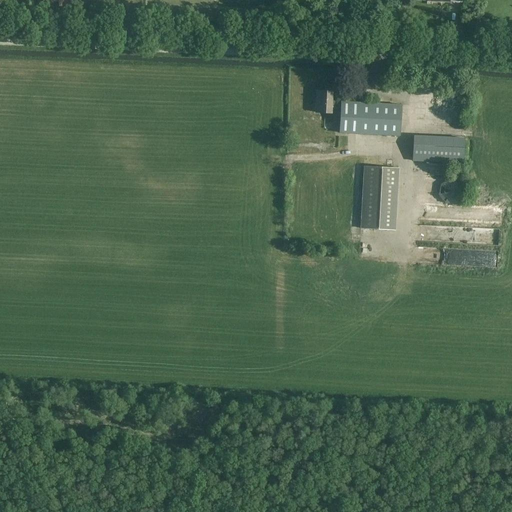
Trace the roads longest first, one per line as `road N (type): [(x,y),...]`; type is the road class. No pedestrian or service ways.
road 1 (tertiary): [(293,37),(0,23)]
road 2 (tertiary): [(511,47),(293,37)]
